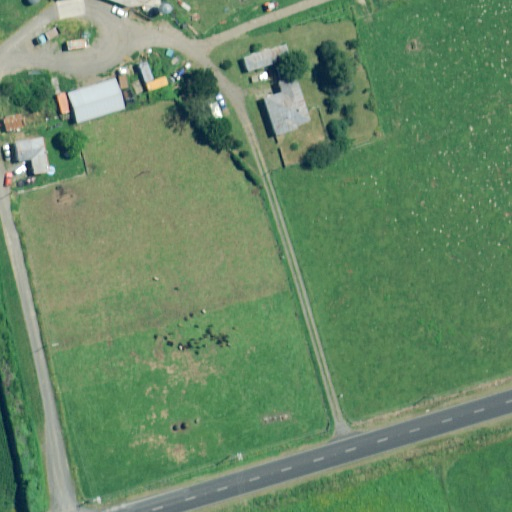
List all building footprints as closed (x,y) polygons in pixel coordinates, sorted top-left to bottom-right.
[(84,43),(84,36),(64,37),(65,45),(84,43)] [(287,59),(283,45),(241,58),(245,72),(287,59)] [(166,85),(163,77),(144,84),(147,92),(166,85)] [(306,121),(291,78),(276,83),(279,93),(261,99),(273,136),(293,129),(292,125),(306,121)] [(121,109),(112,80),(65,94),(74,124),(121,109)] [(56,97),(47,100),(52,119),(61,116),(56,97)] [(22,129),(20,116),(3,119),(5,132),(22,129)] [(47,172),(41,139),(13,143),(16,162),(29,159),(32,175),(47,172)]
